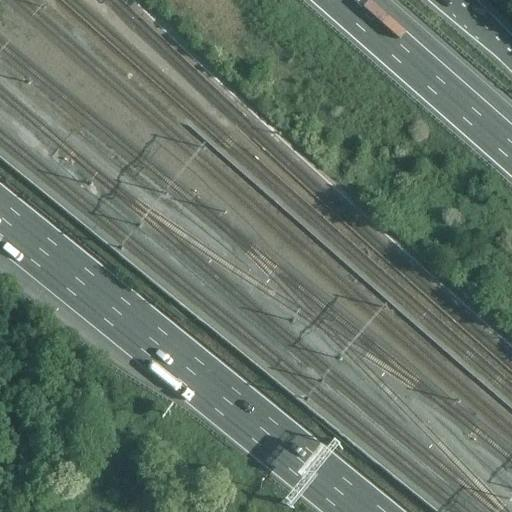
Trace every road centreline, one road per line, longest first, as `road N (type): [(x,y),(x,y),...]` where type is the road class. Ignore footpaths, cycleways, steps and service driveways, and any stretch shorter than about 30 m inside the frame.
road 1 (motorway): [(0,217),(363,511)]
road 2 (motorway): [(511,145),(347,0)]
